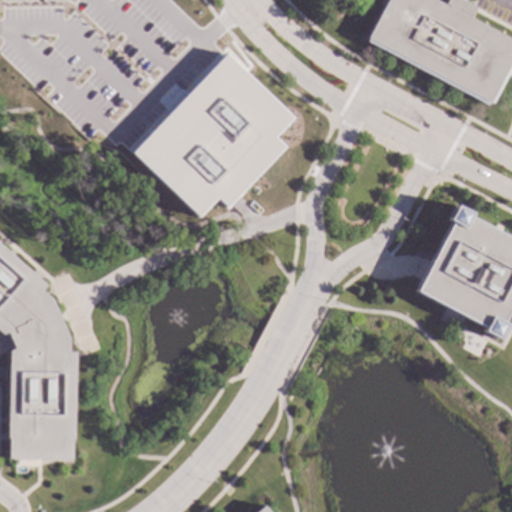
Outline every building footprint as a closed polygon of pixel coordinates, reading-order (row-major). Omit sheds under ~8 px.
[(434,0),(384,0),(364,40),(486,105),(511,54),(511,42),(470,20),(476,9),(458,0),(446,0),(444,5),(434,0)] [(127,154),(223,55),(290,119),(272,139),(282,148),(223,209),(213,199),(195,218),(127,154)] [(467,215),(465,218),(511,242),(511,299),(499,324),(502,325),(494,341),(479,333),(480,330),(411,293),(448,223),(445,221),(452,207),(467,215)] [(0,249),(42,287),(37,291),(47,300),(64,338),(64,353),(71,353),(67,460),(37,460),(5,459),(5,439),(4,439),(6,351),(11,349),(8,342),(4,333),(0,335),(0,249)] [(269,511),(250,511),(262,502),(269,511)]
